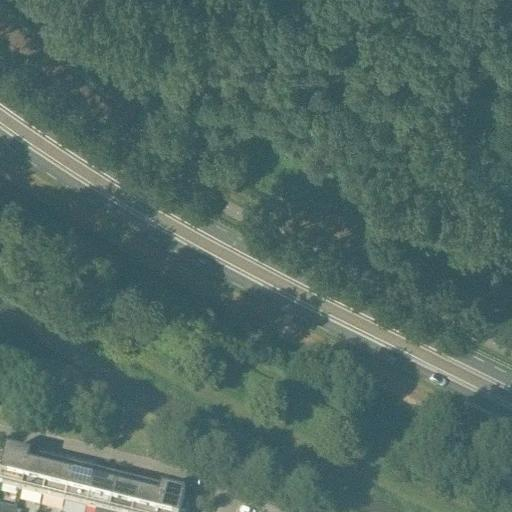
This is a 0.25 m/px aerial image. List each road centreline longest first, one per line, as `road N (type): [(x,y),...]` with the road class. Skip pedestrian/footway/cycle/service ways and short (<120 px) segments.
road 1 (secondary): [(0,117),(225,257),(511,400)]
road 2 (residential): [(220,511),(227,490),(0,431)]
